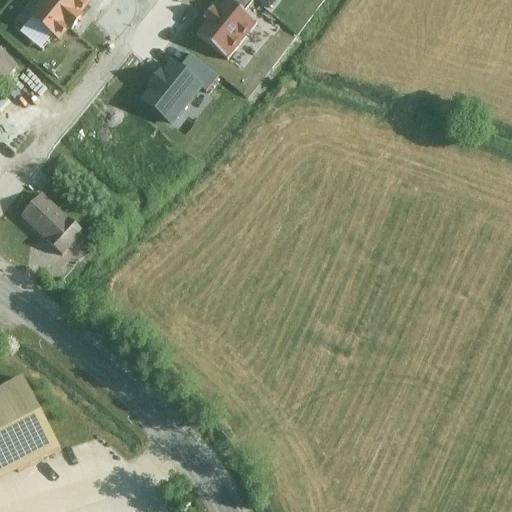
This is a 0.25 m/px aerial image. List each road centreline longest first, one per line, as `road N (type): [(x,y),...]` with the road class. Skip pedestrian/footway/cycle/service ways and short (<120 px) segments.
road 1 (secondary): [(0,287),(165,426),(224,511)]
road 2 (residential): [(161,0),(0,202)]
